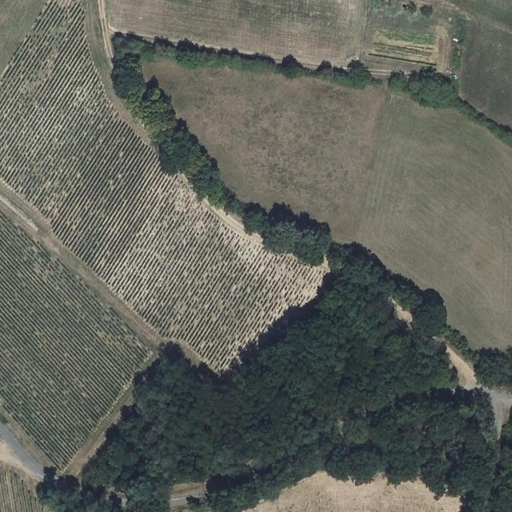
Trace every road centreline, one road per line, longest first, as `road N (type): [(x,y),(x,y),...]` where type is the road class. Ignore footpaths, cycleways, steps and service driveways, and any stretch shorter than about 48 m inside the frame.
road 1 (track): [(483,511),(500,396),(388,295),(231,218),(203,194),(117,76),(101,0)]
road 2 (unclassified): [(0,426),(28,461),(63,485),(109,501),(146,502),(239,484),(397,402),(475,390),(511,397)]
road 3 (track): [(104,29),(346,71),(450,79)]
